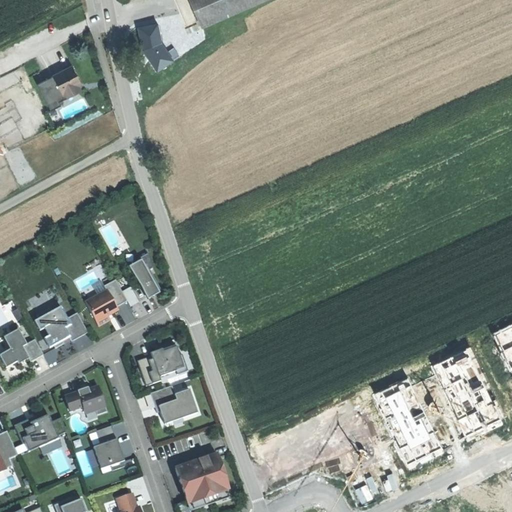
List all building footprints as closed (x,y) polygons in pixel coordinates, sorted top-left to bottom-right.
[(192,0),(206,30),(272,0),(192,0)] [(158,24),(138,28),(143,50),(158,71),(179,56),(174,48),(167,52),(162,44),(158,24)] [(80,89),(78,86),(81,84),(72,67),(55,76),(64,93),(67,91),(70,97),(81,91),(80,89)] [(59,102),(70,97),(67,91),(64,93),(55,76),(38,85),(51,111),(61,106),(59,102)] [(147,255),(130,264),(149,297),(154,294),(160,291),(149,271),(152,269),(147,255)] [(104,288),(106,293),(97,298),(85,304),(98,328),(110,322),(107,317),(112,315),(117,312),(116,309),(127,303),(121,293),(115,282),(104,288)] [(95,293),(97,298),(106,293),(104,288),(95,293)] [(130,288),(121,293),(127,303),(130,308),(138,304),(130,288)] [(35,316),(37,319),(42,329),(46,336),(52,346),(53,348),(61,344),(60,341),(67,336),(69,340),(70,342),(86,333),(75,313),(66,318),(60,306),(50,312),(48,309),(35,316)] [(37,331),(42,329),(37,319),(32,322),(37,331)] [(28,362),(42,355),(33,339),(24,345),(16,330),(8,334),(9,335),(2,340),(8,350),(0,354),(0,361),(4,369),(16,362),(17,363),(22,360),(26,358),(28,362)] [(47,349),(52,346),(46,336),(41,339),(47,349)] [(150,357),(150,358),(158,379),(174,373),(175,373),(174,370),(184,366),(181,356),(177,357),(172,344),(159,349),(161,353),(158,354),(150,357)] [(150,358),(136,363),(145,388),(159,383),(158,379),(150,358)] [(187,373),(184,366),(174,370),(175,373),(174,373),(176,376),(187,373)] [(63,398),(68,412),(81,408),(83,414),(94,410),(96,416),(106,412),(98,388),(88,391),(87,387),(82,389),(76,391),(77,393),(63,398)] [(171,387),(149,395),(154,409),(160,407),(162,413),(160,413),(164,426),(197,414),(189,391),(174,396),(171,387)] [(37,421),(28,425),(34,440),(37,446),(56,438),(49,424),(46,416),(37,421)] [(60,419),(49,424),(56,438),(66,433),(60,419)] [(26,421),(13,427),(21,446),(23,445),(34,440),(28,425),(26,421)] [(99,446),(115,441),(110,427),(94,432),(95,433),(99,445),(99,446)] [(0,460),(4,470),(12,467),(9,460),(17,456),(6,432),(0,434),(0,460)] [(91,447),(99,445),(95,433),(87,436),(91,447)] [(57,440),(56,438),(37,446),(34,440),(23,445),(27,453),(57,440)] [(116,440),(115,441),(99,446),(92,448),(98,467),(108,464),(111,472),(123,468),(122,463),(117,450),(119,450),(116,440)] [(195,462),(196,465),(197,470),(202,469),(200,464),(216,458),(215,455),(195,462)] [(189,468),(175,473),(179,484),(181,483),(188,502),(199,498),(200,501),(215,495),(214,492),(227,488),(216,458),(200,464),(202,469),(197,470),(196,465),(193,466),(189,468)] [(101,475),(111,472),(108,464),(98,467),(101,475)] [(511,466),(456,494),(465,511),(474,511),(511,493),(511,466)] [(179,484),(186,503),(188,502),(181,483),(179,484)] [(211,511),(233,504),(228,491),(215,495),(200,501),(199,498),(188,502),(186,503),(188,511),(211,511)] [(140,511),(139,507),(134,509),(129,495),(116,500),(121,511),(140,511)] [(85,511),(81,500),(71,503),(70,500),(58,504),(60,511),(85,511)]
